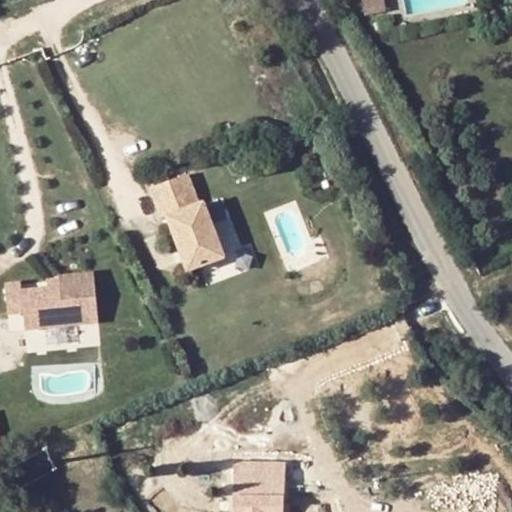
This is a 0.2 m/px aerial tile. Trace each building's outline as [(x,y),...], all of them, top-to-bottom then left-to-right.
[(378,20),(378,0),(356,0),(357,20),(378,20)] [(181,201),(202,255),(238,241),(216,187),(208,190),(196,160),(160,175),(172,204),(181,201)] [(107,315),(101,266),(66,269),(67,272),(68,280),(56,281),(29,284),(29,277),(14,278),(17,308),(32,307),(34,324),(107,315)] [(68,280),(67,272),(55,274),(56,281),(68,280)] [(285,511),(287,472),(235,471),(233,511),(285,511)]
